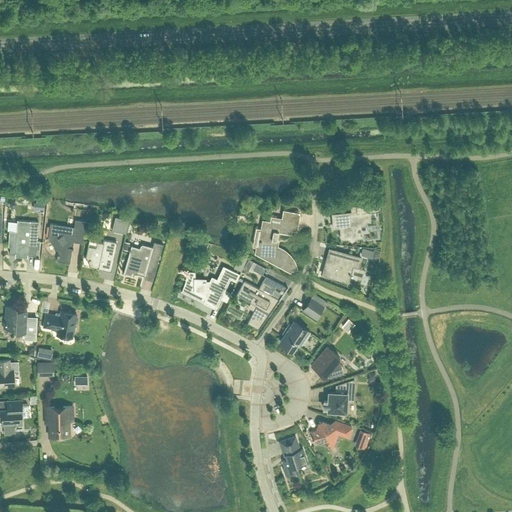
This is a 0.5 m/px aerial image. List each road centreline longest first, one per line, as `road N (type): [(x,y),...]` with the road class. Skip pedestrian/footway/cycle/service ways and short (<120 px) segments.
road 1 (primary): [(0,44),(511,17)]
road 2 (residential): [(254,349),(140,298),(0,275)]
road 3 (residential): [(274,511),(255,448),(261,362),(254,349)]
road 4 (residential): [(254,349),(302,278),(314,202)]
